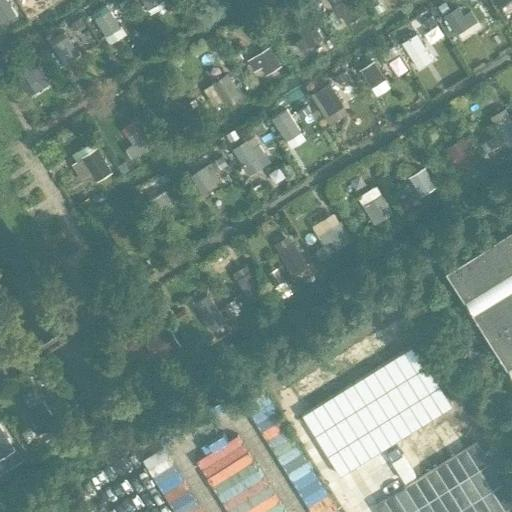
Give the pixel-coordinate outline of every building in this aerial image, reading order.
[(15,14),(7,0),(0,0),(0,18),(2,21),(15,14)] [(366,10),(359,0),(343,0),(341,2),(336,5),(347,22),(366,10)] [(511,11),(511,0),(490,0),(502,18),(511,11)] [(462,42),(476,33),(459,5),(444,14),(462,42)] [(120,26),(109,8),(90,19),(102,38),(120,26)] [(323,38),(312,20),(298,29),(309,47),(323,38)] [(428,50),(418,32),(402,41),(414,59),(428,50)] [(78,52),(66,34),(51,43),(63,62),(78,52)] [(282,64),(271,46),(249,60),(255,70),(261,66),(266,74),(282,64)] [(51,84),(33,55),(12,68),(30,97),(51,84)] [(384,76),(374,59),(360,68),(371,85),(384,76)] [(242,95),(227,71),(211,81),(226,105),(242,95)] [(342,103),(331,86),(328,81),(315,89),(329,111),(342,103)] [(194,118),(183,101),(170,109),(181,126),(194,118)] [(286,140),(301,130),(287,107),(271,116),(286,140)] [(511,137),(511,120),(507,113),(493,122),(506,142),(511,137)] [(155,143),(143,125),(128,135),(133,143),(126,148),(132,158),(155,143)] [(476,160),(465,142),(461,136),(444,147),(458,170),(476,160)] [(257,156),(246,139),(233,147),(244,165),(257,156)] [(111,171),(97,146),(81,156),(96,180),(111,171)] [(212,160),(204,165),(190,174),(201,191),(215,182),(210,174),(218,169),(212,160)] [(436,185),(425,166),(408,176),(420,195),(436,185)] [(159,219),(178,208),(166,188),(147,200),(159,219)] [(393,212),(381,192),(362,204),(374,224),(393,212)] [(134,237),(122,217),(104,228),(119,254),(144,239),(141,233),(134,237)] [(350,237),(337,217),(322,226),(335,247),(350,237)] [(511,224),(447,265),(511,367),(511,224)] [(293,274),(309,264),(294,239),(278,249),(293,274)] [(265,291),(252,269),(237,278),(251,300),(265,291)] [(222,318),(211,302),(206,294),(193,302),(198,310),(209,327),(222,318)] [(182,344),(170,326),(153,338),(165,356),(182,344)] [(414,343),(302,413),(340,474),(452,404),(414,343)] [(57,421),(42,399),(23,412),(38,434),(57,421)] [(0,457),(17,447),(4,427),(0,429),(0,457)]
